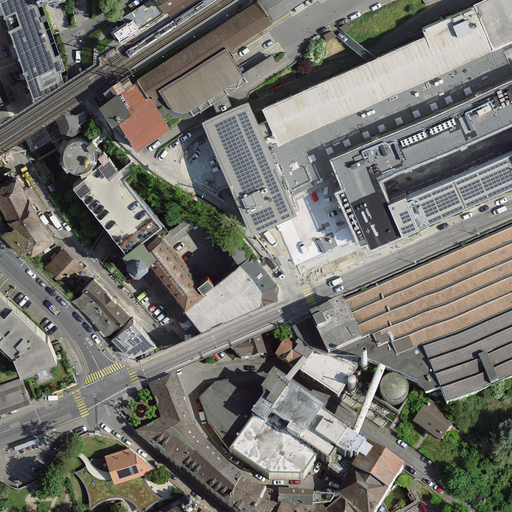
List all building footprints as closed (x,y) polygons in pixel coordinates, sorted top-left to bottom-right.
[(47,0),(0,0),(0,2),(5,14),(34,97),(50,92),(60,121),(47,129),(53,141),(81,126),(78,123),(92,116),(88,110),(76,115),(61,71),(66,70),(42,2),(47,0)] [(181,0),(158,0),(166,11),(169,9),(171,11),(179,6),(177,3),(181,0)] [(234,110),(220,116),(206,122),(252,226),(312,200),(293,157),(275,165),(262,135),(275,130),(280,141),(365,103),(488,49),(511,38),(511,0),(486,0),(423,28),(426,36),(377,58),(337,29),(332,31),(371,60),(265,107),(270,119),(257,124),(247,104),(234,110)] [(261,0),(273,18),(302,0),(261,0)] [(133,20),(114,32),(120,42),(139,30),(133,20)] [(213,102),(226,94),(247,81),(242,72),(230,53),(215,31),(102,104),(106,112),(113,123),(120,119),(138,148),(169,128),(162,117),(168,113),(175,117),(183,118),(190,116),(213,102)] [(511,103),(488,49),(365,103),(405,194),(389,201),(394,212),(387,215),(390,222),(397,219),(403,232),(511,183),(511,103)] [(226,94),(213,102),(220,116),(234,110),(226,94)] [(64,157),(67,162),(71,166),(77,168),(83,168),(88,166),(92,162),(95,157),(95,151),(93,146),(97,143),(93,138),(90,141),(85,138),(78,137),(72,139),(68,142),(65,146),(64,152),(64,157)] [(110,156),(74,183),(114,232),(128,248),(145,236),(165,223),(110,156)] [(0,187),(15,177),(4,161),(0,163),(0,187)] [(0,211),(11,229),(25,248),(31,255),(53,241),(36,220),(40,217),(28,199),(26,200),(15,177),(0,187),(0,211)] [(186,304),(215,279),(208,270),(198,279),(169,244),(187,227),(180,219),(153,243),(160,252),(151,260),(186,304)] [(150,386),(162,420),(137,433),(230,511),(330,511),(342,503),(343,504),(353,511),(376,511),(404,469),(369,447),(367,450),(359,445),(387,374),(418,387),(424,393),(427,399),(441,393),(447,408),(511,379),(511,228),(310,317),(291,327),(300,344),(298,347),(290,342),(292,338),(285,327),(274,332),(272,326),(230,345),(232,352),(242,360),(274,356),(269,343),(278,339),(286,346),(277,358),(297,371),(283,388),(264,376),(216,385),(200,400),(208,423),(230,454),(268,480),(304,480),(318,459),(329,468),(328,470),(346,482),(337,499),(287,495),(282,498),(259,493),(242,485),(217,460),(193,432),(174,376),(150,386)] [(151,260),(160,252),(153,243),(145,236),(128,248),(125,251),(131,256),(129,263),(134,271),(144,271),(152,265),(151,260)] [(63,251),(48,268),(57,278),(56,279),(62,286),(65,284),(71,290),(78,282),(72,277),(82,267),(63,251)] [(186,304),(184,305),(202,328),(260,302),(262,307),(272,303),(277,286),(258,261),(250,253),(239,260),(215,279),(186,304)] [(88,283),(81,291),(118,324),(125,316),(88,283)] [(48,336),(0,291),(0,340),(13,352),(21,372),(25,371),(34,394),(75,377),(60,342),(53,345),(48,336)] [(81,291),(72,302),(108,334),(118,324),(81,291)] [(134,318),(110,342),(112,344),(116,342),(131,357),(156,345),(134,318)] [(0,411),(30,401),(22,379),(0,386),(0,411)] [(381,396),(384,402),(388,406),(387,406),(391,407),(397,408),(402,406),(407,401),(409,394),(408,388),(404,383),(400,381),(393,380),(387,382),(383,386),(382,391),(381,396)] [(430,406),(417,424),(444,443),(451,433),(447,430),(453,422),(430,406)] [(399,416),(391,429),(398,434),(407,421),(399,416)] [(126,445),(104,453),(112,485),(132,477),(147,478),(149,461),(126,445)] [(193,500),(191,496),(187,495),(183,497),(182,502),(184,505),(188,506),(192,504),(193,500)] [(179,499),(159,511),(182,511),(187,508),(184,505),(182,502),(179,499)] [(188,506),(187,508),(192,511),(211,511),(198,500),(192,504),(188,506)] [(351,511),(348,507),(347,508),(343,504),(342,503),(330,511),(351,511)]
